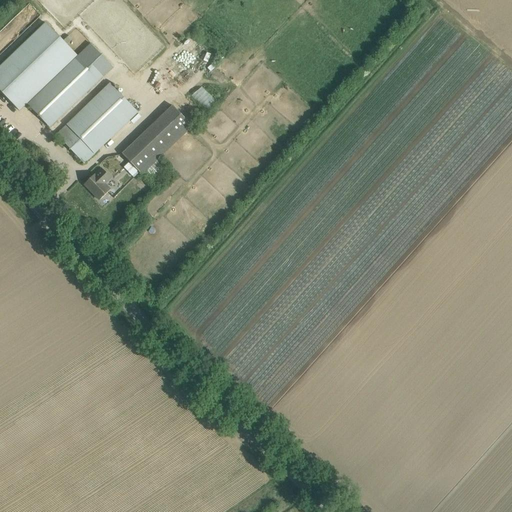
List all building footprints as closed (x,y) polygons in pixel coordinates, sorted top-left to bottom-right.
[(0,91),(19,111),(27,104),(77,56),(46,23),(0,67),(0,91)] [(92,43),(115,65),(120,60),(96,38),(92,43)] [(90,43),(77,56),(27,104),(49,128),(67,110),(71,115),(76,111),(72,106),(113,67),(90,43)] [(137,112),(110,84),(56,135),(84,164),(137,112)] [(121,154),(142,176),(192,127),(172,105),(121,154)] [(101,168),(84,184),(99,200),(110,190),(105,185),(111,179),(101,168)]
